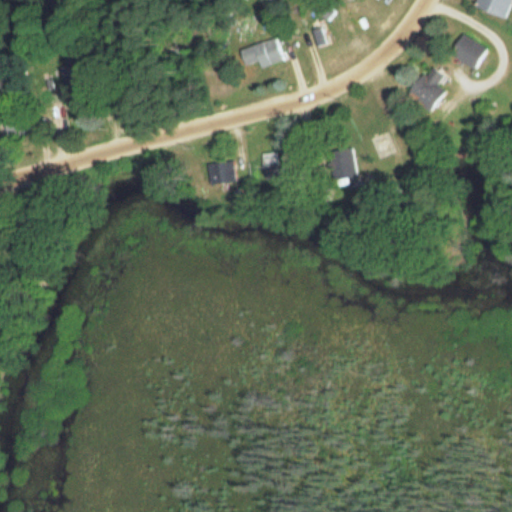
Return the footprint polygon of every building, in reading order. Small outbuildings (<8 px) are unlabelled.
[(511,0),(475,0),(473,7),(506,19),(511,0)] [(485,47),(461,33),(449,55),(473,69),(485,47)] [(261,68),(285,59),(276,37),(239,50),(245,66),(258,61),(261,68)] [(427,112),(445,92),(437,84),(443,78),(429,66),(406,92),(427,112)] [(385,135),(380,137),(376,130),(368,134),(376,152),(390,145),(385,135)] [(327,151),(331,180),(356,176),(351,148),(327,151)] [(282,155),(262,155),(262,173),(282,173),(282,155)] [(233,161),(207,163),(209,185),(234,183),(233,161)]
